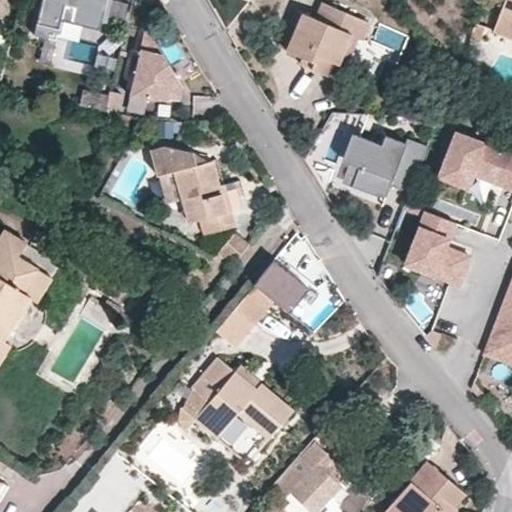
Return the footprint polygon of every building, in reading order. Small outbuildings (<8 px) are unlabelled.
[(42,0),(36,27),(57,32),(64,0),(74,0),(77,1),(74,14),(96,20),(99,12),(108,14),(111,0),(42,0)] [(322,0),(315,16),(303,11),(288,48),(301,54),(318,60),(315,69),(333,76),(344,53),(351,33),(360,35),(363,38),(371,20),(322,0)] [(511,0),(506,0),(495,28),(511,34),(511,0)] [(303,11),(295,8),(280,44),(288,48),(303,11)] [(155,41),(148,29),(145,29),(129,95),(141,98),(181,99),(181,86),(170,67),(155,41)] [(344,53),(352,56),(360,35),(351,33),(344,53)] [(117,59),(121,41),(108,38),(104,56),(117,59)] [(315,69),(318,60),(301,54),(299,62),(315,69)] [(104,56),(102,68),(115,70),(117,59),(104,56)] [(117,112),(122,92),(110,90),(106,110),(117,112)] [(511,186),(511,150),(456,129),(433,190),(463,202),(474,172),(511,186)] [(411,193),(430,144),(409,136),(407,141),(378,130),(374,139),(361,134),(350,162),(360,166),(353,185),(379,195),(380,193),(386,176),(393,179),(390,185),(411,193)] [(350,162),(361,134),(354,132),(343,159),(350,162)] [(222,191),(214,160),(198,164),(195,151),(164,145),(150,149),(157,175),(175,170),(188,221),(199,218),(203,233),(235,225),(231,210),(227,210),(222,191)] [(353,185),(360,166),(350,162),(343,181),(353,185)] [(387,195),(390,185),(393,179),(386,176),(380,193),(387,195)] [(243,207),(238,187),(222,191),(227,210),(231,210),(243,207)] [(438,241),(441,234),(449,237),(455,221),(425,209),(405,262),(449,278),(459,283),(470,254),(446,245),(438,241)] [(0,339),(3,340),(14,322),(29,296),(24,293),(38,268),(18,256),(26,242),(4,230),(0,236),(0,339)] [(250,244),(235,232),(219,253),(233,264),(250,244)] [(449,237),(441,234),(438,241),(446,245),(449,237)] [(309,288),(274,260),(255,284),(275,301),(290,313),(309,288)] [(29,296),(37,301),(51,277),(38,268),(24,293),(29,296)] [(511,282),(502,307),(511,311),(508,318),(499,315),(485,351),(511,361),(511,282)] [(275,301),(255,284),(235,309),(255,324),(275,301)] [(104,329),(113,314),(91,300),(82,315),(104,329)] [(511,311),(502,307),(499,315),(508,318),(511,311)] [(235,347),(255,324),(235,309),(217,331),(235,347)] [(442,333),(431,329),(426,336),(435,347),(442,333)] [(0,360),(9,345),(3,340),(0,339),(0,360)] [(194,420),(217,439),(238,412),(269,438),(292,410),(242,366),(236,371),(219,357),(193,386),(210,400),(194,420)] [(194,420),(210,400),(193,386),(177,404),(177,416),(184,431),(194,420)] [(405,488),(428,461),(441,445),(425,432),(388,475),(405,488)] [(315,442),(291,469),(301,480),(292,490),(316,511),(327,500),(341,485),(339,483),(348,474),(315,442)] [(384,511),(447,511),(464,492),(428,461),(405,488),(384,511)] [(347,511),(356,511),(369,498),(357,486),(338,504),(342,507),(347,511)]
